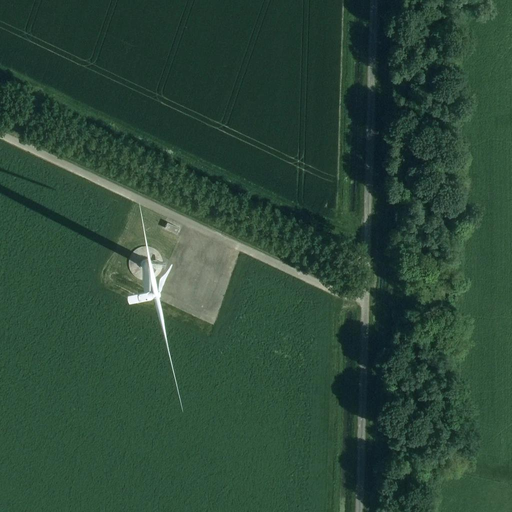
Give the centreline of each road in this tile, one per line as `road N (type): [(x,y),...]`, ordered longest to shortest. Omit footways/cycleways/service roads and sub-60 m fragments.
road 1 (unclassified): [(366,270),(0,98)]
road 2 (track): [(0,68),(366,236)]
road 3 (unclassified): [(366,270),(373,0)]
road 4 (unclassified): [(359,511),(366,270)]
